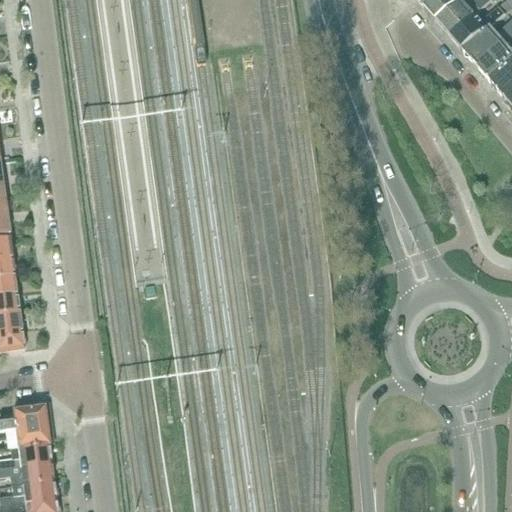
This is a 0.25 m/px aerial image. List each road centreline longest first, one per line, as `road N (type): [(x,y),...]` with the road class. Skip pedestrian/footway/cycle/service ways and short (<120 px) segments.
road 1 (residential): [(79,381),(34,0)]
road 2 (secondary): [(322,15),(335,86),(410,308)]
road 3 (secondary): [(443,292),(322,15)]
road 4 (residential): [(511,138),(404,13)]
road 5 (tertiary): [(367,511),(365,405),(411,382)]
road 6 (residential): [(97,511),(79,381)]
road 7 (secondary): [(489,511),(478,390)]
